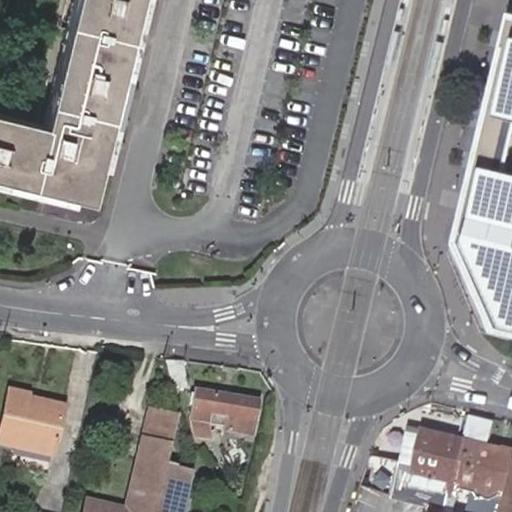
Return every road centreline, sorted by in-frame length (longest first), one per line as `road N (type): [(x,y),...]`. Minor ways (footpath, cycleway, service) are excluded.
road 1 (tertiary): [(415,283),(416,208),(465,0)]
road 2 (tertiary): [(392,0),(335,225),(306,265)]
road 3 (residential): [(0,305),(278,326)]
road 4 (tertiary): [(295,370),(279,511)]
road 5 (tertiary): [(332,511),(381,391)]
road 6 (tertiary): [(415,283),(368,250),(339,250),(306,265)]
